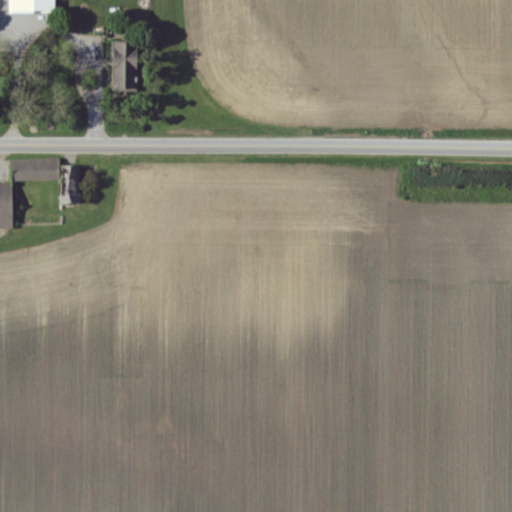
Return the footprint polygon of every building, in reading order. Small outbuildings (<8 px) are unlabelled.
[(11,0),(11,12),(54,12),(54,0),(11,0)] [(111,92),(138,92),(138,77),(134,77),(135,43),(113,43),(111,92)] [(11,160),(11,182),(60,181),(59,159),(11,160)] [(67,203),(81,203),(81,166),(67,166),(67,203)] [(12,185),(0,185),(0,229),(12,230),(12,185)]
